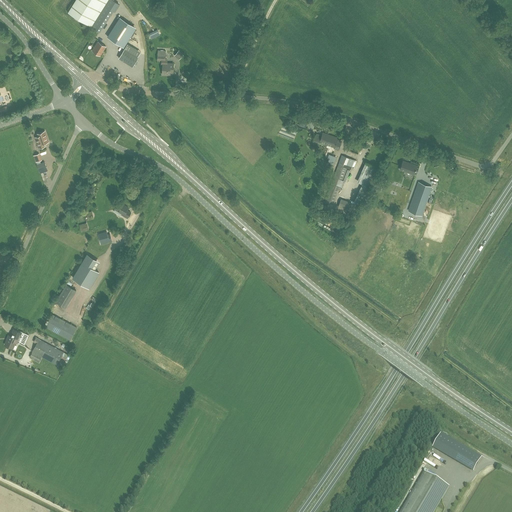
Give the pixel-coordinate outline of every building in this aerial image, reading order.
[(75,0),(68,12),(88,25),(91,27),(105,5),(107,0),(75,0)] [(107,0),(105,5),(91,27),(100,32),(113,10),(115,11),(120,4),(112,0),(107,0)] [(113,41),(114,41),(123,47),(135,28),(133,27),(133,26),(120,17),(108,37),(111,39),(110,39),(111,39),(113,41)] [(100,56),(106,46),(98,41),(92,51),(100,56)] [(132,47),(128,45),(119,58),(133,66),(138,58),(128,52),(132,47)] [(138,58),(141,53),(132,47),(128,52),(138,58)] [(159,52),(159,55),(158,55),(158,60),(166,61),(166,55),(165,55),(165,52),(159,52)] [(170,75),(170,72),(173,72),(174,63),(167,63),(167,64),(163,64),(163,74),(170,75)] [(46,146),(45,143),(48,142),(45,131),(37,134),(38,136),(35,137),(39,148),(46,146)] [(315,136),(313,142),(319,144),(320,142),(334,147),(334,148),(339,150),(341,143),(341,142),(337,140),(338,138),(323,133),(322,136),(317,134),(316,136),(315,136)] [(41,152),(35,155),(38,162),(44,160),(41,152)] [(342,155),(324,201),(334,205),(348,168),(351,169),(352,166),(352,165),(354,160),(342,155)] [(414,174),(417,166),(403,161),(400,169),(414,174)] [(45,162),(37,165),(39,171),(47,168),(45,162)] [(395,172),(388,187),(392,189),(399,174),(395,172)] [(432,187),(419,182),(409,211),(422,215),(432,187)] [(228,209),(230,207),(221,198),(219,200),(228,209)] [(127,218),(131,212),(127,210),(128,208),(119,202),(115,209),(122,213),(121,215),(127,218)] [(94,218),(92,211),(84,213),(86,221),(94,218)] [(87,223),(80,225),(82,232),(89,230),(87,223)] [(107,232),(98,234),(101,244),(112,241),(110,234),(108,235),(107,232)] [(87,254),(73,278),(89,288),(99,272),(92,268),(97,260),(87,254)] [(76,290),(66,284),(56,301),(65,307),(76,290)] [(70,340),(77,327),(52,314),(45,327),(70,340)] [(20,331),(14,329),(12,333),(13,334),(12,336),(9,335),(7,338),(8,339),(5,345),(12,348),(14,345),(16,342),(17,343),(17,342),(19,343),(20,342),(25,344),(29,335),(20,331)] [(37,343),(32,351),(42,357),(43,357),(57,364),(64,352),(39,339),(36,337),(34,342),(37,343)] [(32,351),(29,357),(39,362),(42,357),(32,351)] [(58,365),(57,366),(61,368),(65,361),(61,359),(58,365)] [(481,457),(441,433),(433,447),(473,471),(481,457)] [(425,472),(401,511),(433,511),(448,486),(425,472)]
